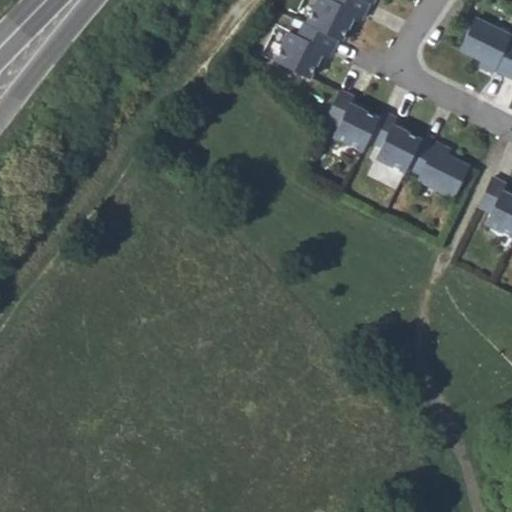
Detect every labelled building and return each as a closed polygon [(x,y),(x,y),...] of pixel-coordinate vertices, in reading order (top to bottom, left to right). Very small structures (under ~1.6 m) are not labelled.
[(319,0),(318,0),(304,30),(335,45),(339,46),(351,22),(358,25),(366,7),(351,0),(328,0),(327,4),(319,0)] [(351,0),(366,7),(369,8),(373,0),(351,0)] [(510,39),(473,22),(458,53),(480,63),(477,69),(492,76),(493,73),(506,79),(511,67),(511,45),(507,43),(510,39)] [(304,30),(301,28),(295,41),(286,37),(272,67),(307,83),(319,59),(326,62),(335,45),(304,30)] [(353,99),(339,92),(325,120),(338,127),(332,138),(362,153),(368,141),(378,120),(349,106),(353,99)] [(395,120),(382,113),(378,120),(368,141),(381,148),(375,159),(405,174),(407,169),(420,142),(392,127),(395,120)] [(420,142),(407,169),(420,176),(418,180),(454,198),(469,168),(447,157),(449,151),(435,144),(433,147),(420,142)] [(503,187),(490,180),(477,208),(490,215),(484,226),(511,239),(511,199),(500,194),(503,187)]
